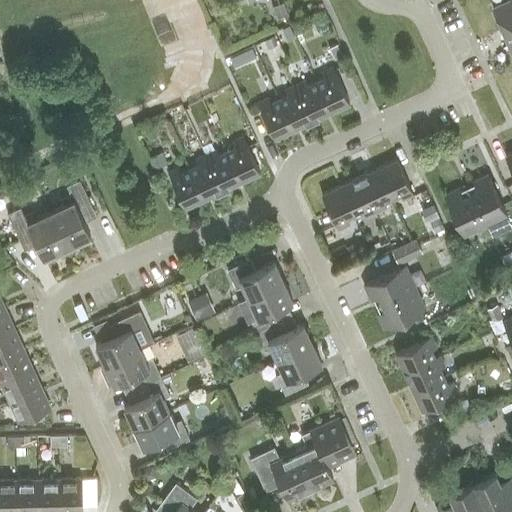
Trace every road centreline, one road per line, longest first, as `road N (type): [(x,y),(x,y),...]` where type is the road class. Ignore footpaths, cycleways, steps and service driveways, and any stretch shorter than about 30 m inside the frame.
road 1 (residential): [(115,511),(118,481),(49,321),(55,297),(146,252),(289,200)]
road 2 (residential): [(289,200),(288,178),(301,159),(445,86),(421,20),(369,0)]
road 3 (residential): [(407,468),(289,200)]
